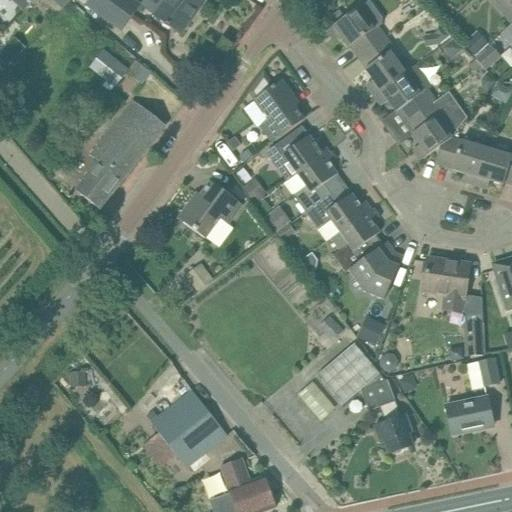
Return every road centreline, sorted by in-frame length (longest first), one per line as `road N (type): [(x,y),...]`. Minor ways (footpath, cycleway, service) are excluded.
road 1 (residential): [(511,230),(411,217),(366,160),(379,141),(347,89),(327,90),(273,24)]
road 2 (residential): [(294,481),(99,256)]
road 3 (residential): [(99,256),(273,24)]
road 4 (residential): [(0,376),(99,256)]
road 5 (residential): [(99,256),(0,138)]
